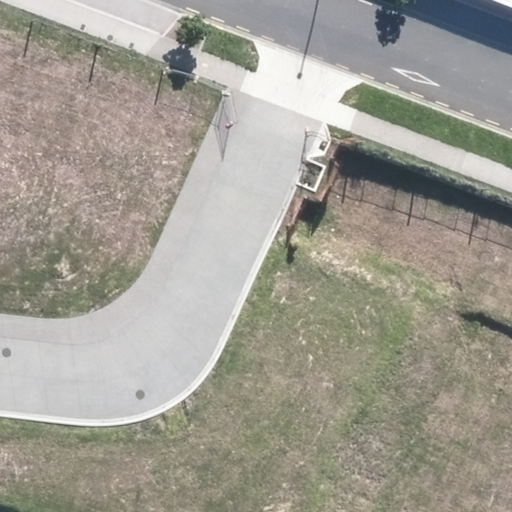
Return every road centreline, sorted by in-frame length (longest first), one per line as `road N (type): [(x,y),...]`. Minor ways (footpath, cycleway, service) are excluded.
road 1 (residential): [(0,362),(91,364),(156,337),(179,310),(322,22)]
road 2 (residential): [(511,93),(322,22)]
